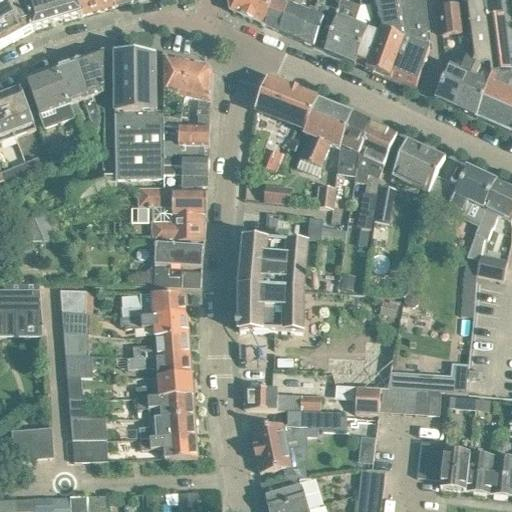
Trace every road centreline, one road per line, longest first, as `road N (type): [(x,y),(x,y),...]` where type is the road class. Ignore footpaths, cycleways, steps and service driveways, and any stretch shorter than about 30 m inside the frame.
road 1 (residential): [(234,480),(219,378),(219,295),(233,132),(250,48)]
road 2 (residential): [(0,490),(234,480)]
road 3 (residential): [(0,74),(41,52),(155,20),(208,23)]
road 4 (residential): [(250,48),(409,121)]
road 5 (residential): [(409,121),(438,55),(429,0)]
